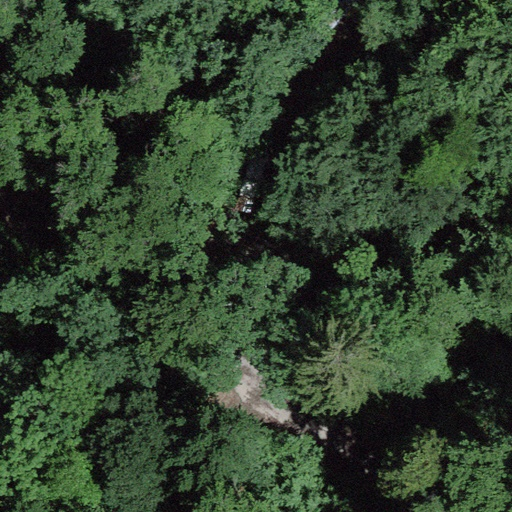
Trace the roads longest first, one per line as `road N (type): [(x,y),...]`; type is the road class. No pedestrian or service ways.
road 1 (track): [(447,511),(0,184)]
road 2 (track): [(405,0),(337,71),(284,209),(279,309),(254,373)]
